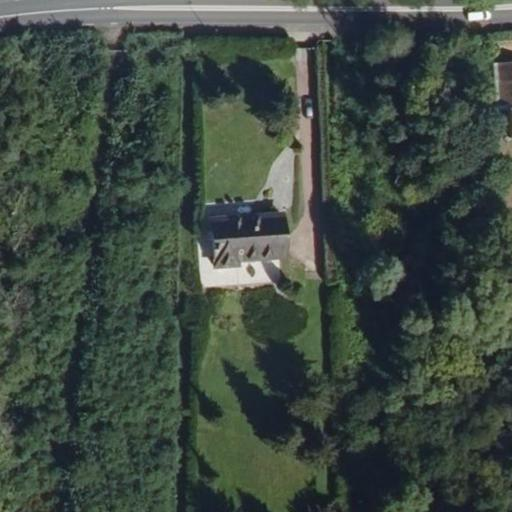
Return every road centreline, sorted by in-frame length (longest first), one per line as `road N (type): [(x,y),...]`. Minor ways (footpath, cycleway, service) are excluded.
road 1 (tertiary): [(511,6),(124,7),(0,17)]
road 2 (unknown): [(290,7),(300,279)]
